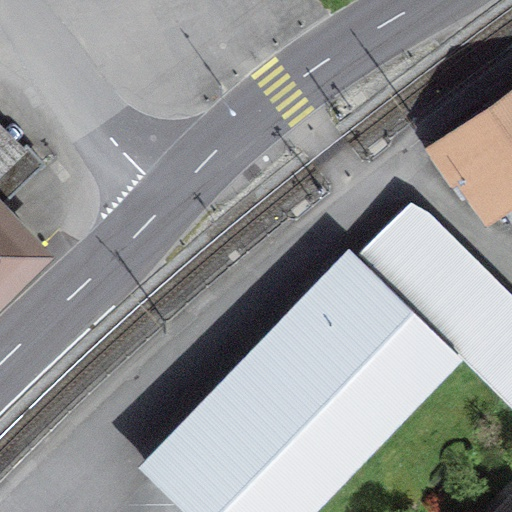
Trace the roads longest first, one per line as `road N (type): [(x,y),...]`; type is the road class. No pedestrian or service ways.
road 1 (secondary): [(168,203),(282,97),(436,0)]
road 2 (unclassified): [(168,203),(18,15)]
road 3 (secondary): [(0,370),(168,203)]
